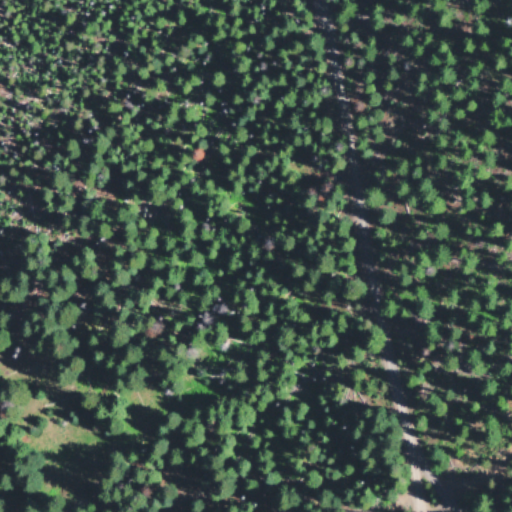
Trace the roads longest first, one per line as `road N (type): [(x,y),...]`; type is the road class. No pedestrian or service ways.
road 1 (residential): [(434,511),(416,461),(325,0)]
road 2 (track): [(405,395),(511,304)]
